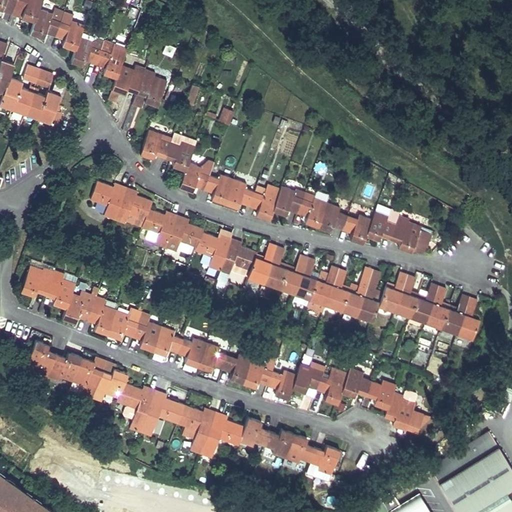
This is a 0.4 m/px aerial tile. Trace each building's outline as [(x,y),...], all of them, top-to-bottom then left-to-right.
[(4,4),(14,7),(16,0),(0,0),(0,8),(2,9),(4,4)] [(21,16),(34,21),(39,8),(42,0),(16,0),(14,7),(23,11),(21,16)] [(4,4),(2,9),(12,13),(14,7),(4,4)] [(14,7),(12,13),(21,16),(23,11),(14,7)] [(34,21),(29,33),(43,38),(45,32),(54,35),(60,21),(51,18),(52,13),(39,8),(34,21)] [(63,13),(60,21),(69,25),(71,21),(72,16),(63,13)] [(60,21),(54,35),(64,39),(62,45),(75,49),(79,37),(80,37),(84,25),(71,21),(69,25),(60,21)] [(80,37),(79,37),(75,49),(70,61),(84,66),(86,60),(95,63),(100,49),(103,41),(98,39),(92,41),(80,37)] [(100,49),(95,63),(105,66),(102,73),(115,77),(116,77),(120,65),(125,53),(127,48),(104,39),(103,41),(100,49)] [(171,57),(175,47),(165,42),(160,52),(171,57)] [(0,60),(0,65),(11,70),(14,64),(4,61),(0,60)] [(27,64),(22,78),(29,80),(34,66),(27,64)] [(9,76),(11,70),(0,65),(0,91),(3,93),(7,82),(9,76)] [(115,77),(111,89),(124,94),(126,88),(136,91),(144,69),(135,66),(133,70),(120,65),(116,77),(115,77)] [(34,66),(29,80),(35,82),(40,69),(34,66)] [(40,69),(35,82),(42,85),(46,71),(40,69)] [(144,69),(136,91),(145,95),(144,101),(157,106),(166,80),(154,76),(155,73),(144,69)] [(46,71),(42,85),(48,87),(53,73),(46,71)] [(9,76),(7,82),(20,86),(22,81),(18,79),(9,76)] [(0,99),(0,100),(0,105),(11,109),(20,86),(7,82),(3,93),(0,99)] [(194,102),(198,85),(189,83),(186,101),(194,102)] [(27,89),(20,86),(11,109),(24,114),(33,91),(27,89)] [(45,95),(37,118),(50,123),(56,104),(60,94),(47,90),(45,95)] [(33,91),(24,114),(37,118),(45,95),(36,92),(33,91)] [(56,104),(50,123),(56,125),(60,112),(58,111),(60,106),(56,104)] [(226,108),(221,121),(229,123),(233,111),(226,108)] [(148,129),(140,153),(153,158),(155,152),(165,156),(170,142),(171,139),(166,137),(165,140),(160,138),(162,134),(148,129)] [(170,142),(165,156),(174,159),(172,165),(185,170),(188,162),(194,145),(181,141),(179,145),(170,142)] [(153,158),(162,161),(165,156),(155,152),(153,158)] [(191,155),(190,162),(202,164),(203,157),(191,155)] [(185,170),(179,186),(192,191),(194,185),(203,189),(209,174),(199,171),(201,166),(188,162),(185,170)] [(209,174),(203,189),(213,192),(211,198),(224,202),(233,178),(220,173),(218,178),(209,174)] [(233,178),(224,202),(237,207),(239,202),(248,205),(254,191),(244,187),(246,183),(233,178)] [(97,180),(90,199),(107,205),(103,215),(114,219),(125,187),(119,184),(117,188),(113,186),(97,180)] [(265,190),(278,194),(280,188),(267,183),(265,188),(265,190)] [(254,191),(248,205),(258,208),(256,214),(269,219),(278,194),(265,190),(265,188),(256,185),(254,191)] [(278,194),(272,209),(285,214),(287,209),(297,212),(302,198),(292,195),(294,190),(281,185),(280,188),(278,194)] [(131,193),(132,189),(125,187),(114,219),(124,223),(125,221),(128,213),(144,219),(146,213),(147,213),(149,208),(152,200),(136,195),(131,193)] [(292,195),(302,198),(304,192),(295,188),(294,190),(292,195)] [(302,198),(311,202),(313,197),(314,195),(304,192),(302,198)] [(297,212),(306,216),(304,221),(317,226),(326,202),(313,197),(311,202),(302,198),(297,212)] [(317,226),(330,231),(332,225),(342,229),(347,215),(338,211),(339,207),(326,202),(317,226)] [(386,220),(395,223),(398,215),(398,214),(399,212),(377,204),(375,211),(387,215),(386,220)] [(154,243),(165,247),(177,214),(170,212),(169,215),(164,214),(149,208),(147,213),(146,213),(144,219),(141,227),(148,230),(158,233),(155,241),(154,243)] [(381,234),(390,237),(395,223),(386,220),(387,215),(375,211),(371,219),(366,235),(379,239),(381,234)] [(125,221),(141,227),(144,219),(128,213),(125,221)] [(177,214),(165,247),(176,251),(177,247),(180,240),(190,245),(196,247),(199,239),(202,231),(203,228),(187,222),(183,221),(184,217),(177,214)] [(342,229),(351,232),(349,238),(362,243),(371,219),(359,214),(357,219),(347,215),(342,229)] [(397,247),(411,252),(411,251),(419,229),(420,226),(408,221),(408,219),(398,215),(395,223),(390,237),(399,241),(397,247)] [(419,229),(411,251),(423,252),(431,233),(419,229)] [(148,230),(145,238),(155,241),(158,233),(148,230)] [(220,230),(217,237),(222,239),(223,235),(231,238),(232,234),(220,230)] [(208,266),(218,270),(231,238),(223,235),(222,239),(217,237),(202,231),(199,239),(196,247),(194,250),(211,256),(208,266)] [(231,238),(218,270),(229,274),(231,270),(233,264),(249,270),(255,256),(256,253),(256,251),(240,245),(236,244),(237,240),(231,238)] [(188,251),(190,245),(180,240),(177,247),(188,251)] [(247,277),(262,282),(276,245),(268,243),(263,256),(262,259),(255,256),(249,270),(247,276),(247,277)] [(262,282),(278,288),(286,267),(278,265),(279,261),(284,248),(276,245),(262,282)] [(74,254),(84,258),(87,250),(77,246),(74,254)] [(278,288),(294,293),(307,256),(300,254),(295,267),(294,270),(286,267),(278,288)] [(294,293),(309,299),(317,279),(309,276),(311,271),(315,259),(307,256),(294,293)] [(43,269),(30,264),(20,290),(33,295),(36,289),(45,292),(54,269),(44,266),(43,269)] [(231,270),(247,276),(249,270),(233,264),(231,270)] [(309,299),(325,305),(338,268),(330,265),(326,278),(324,282),(317,279),(309,299)] [(325,305),(340,310),(348,290),(340,287),(341,284),(346,271),(338,268),(325,305)] [(372,270),(364,268),(362,276),(369,279),(372,270)] [(54,269),(45,292),(55,296),(53,302),(66,306),(71,293),(75,282),(62,277),(64,273),(54,269)] [(380,273),(372,270),(369,279),(377,282),(380,273)] [(378,305),(394,311),(407,274),(399,271),(394,285),(393,287),(386,285),(383,292),(379,301),(378,305)] [(407,274),(394,311),(409,316),(416,296),(408,293),(410,290),(415,277),(407,274)] [(340,310),(356,316),(369,279),(362,276),(358,286),(356,293),(348,290),(340,310)] [(356,316),(372,321),(378,305),(379,301),(371,298),(374,289),(377,282),(369,279),(356,316)] [(416,296),(409,316),(425,322),(438,285),(430,282),(427,291),(424,299),(416,296)] [(358,286),(350,283),(349,287),(348,290),(356,293),(358,286)] [(438,285),(425,322),(440,328),(447,307),(439,304),(441,301),(446,288),(438,285)] [(416,296),(424,299),(427,291),(419,288),(417,293),(416,296)] [(383,292),(374,289),(371,298),(379,301),(383,292)] [(66,306),(62,317),(75,322),(77,316),(87,320),(92,305),(82,302),(84,297),(71,293),(66,306)] [(447,307),(440,328),(456,333),(469,296),(461,294),(457,307),(455,310),(447,307)] [(92,305),(87,320),(96,323),(94,329),(107,333),(116,309),(103,304),(100,303),(102,298),(95,296),(92,305)] [(469,296),(456,333),(472,339),(479,319),(471,315),(472,312),(477,299),(469,296)] [(116,309),(118,304),(102,298),(100,303),(103,304),(116,309)] [(129,314),(116,309),(107,333),(120,338),(122,332),(132,336),(137,322),(127,318),(129,314)] [(137,322),(132,336),(141,339),(139,345),(152,349),(161,325),(148,320),(146,325),(137,322)] [(161,325),(152,349),(165,354),(168,349),(177,352),(182,338),(172,334),(174,330),(161,325)] [(182,338),(177,352),(186,355),(184,361),(197,366),(206,342),(193,337),(191,341),(182,338)] [(48,344),(35,339),(26,364),(40,369),(38,373),(48,376),(56,353),(46,350),(48,344)] [(206,342),(197,366),(210,371),(212,365),(222,368),(227,354),(217,351),(219,346),(206,342)] [(251,358),(264,363),(267,355),(254,350),(251,358)] [(56,353),(48,376),(57,380),(59,375),(72,380),(81,356),(68,351),(66,357),(56,353)] [(227,354),(222,368),(231,372),(229,377),(242,382),(251,358),(238,353),(236,358),(227,354)] [(251,358),(242,382),(255,387),(257,381),(267,384),(272,371),(271,370),(276,358),(267,355),(264,363),(251,358)] [(81,356),(72,380),(85,385),(86,380),(96,384),(102,370),(92,366),(94,361),(81,356)] [(105,360),(95,357),(94,361),(92,366),(102,370),(105,360)] [(115,364),(105,360),(102,370),(111,373),(113,368),(115,364)] [(312,371),(321,375),(325,366),(311,361),(309,365),(313,367),(312,371)] [(296,374),(292,387),(304,391),(306,386),(316,389),(321,375),(312,371),(313,367),(309,365),(301,362),(296,374)] [(183,363),(181,369),(194,373),(196,367),(183,363)] [(40,369),(26,364),(24,370),(38,374),(38,373),(40,369)] [(340,391),(341,391),(354,396),(356,391),(365,394),(371,379),(361,376),(363,371),(350,367),(345,378),(340,391)] [(102,370),(96,384),(106,387),(105,392),(118,397),(124,382),(127,372),(113,368),(111,373),(102,370)] [(272,371),(267,384),(276,388),(274,393),(287,398),(292,387),(296,374),(283,369),(281,374),(272,371)] [(492,411),(503,417),(511,398),(511,369),(505,384),(492,411)] [(321,375),(316,389),(326,392),(323,398),(337,403),(341,391),(340,391),(345,378),(333,374),(331,378),(321,375)] [(371,379),(365,394),(372,396),(375,397),(373,403),(386,407),(386,408),(393,391),(395,383),(382,378),(380,383),(371,379)] [(85,385),(82,394),(92,397),(96,384),(86,380),(85,385)] [(142,388),(124,382),(118,397),(117,400),(136,407),(129,426),(140,431),(155,389),(147,387),(146,390),(142,388)] [(96,384),(92,397),(101,401),(105,392),(106,387),(96,384)] [(155,389),(140,431),(151,434),(158,415),(177,422),(184,404),(165,397),(160,395),(162,392),(155,389)] [(386,408),(386,407),(383,414),(394,418),(392,423),(405,428),(406,426),(417,430),(431,418),(411,411),(415,402),(414,402),(416,396),(415,394),(406,390),(404,391),(403,395),(393,391),(386,408)] [(184,404),(177,422),(185,425),(196,429),(193,437),(190,448),(200,452),(215,411),(208,409),(207,412),(202,410),(184,404)] [(222,414),(215,411),(200,452),(211,456),(218,437),(238,444),(239,441),(244,426),(226,419),(221,417),(222,414)] [(244,426),(239,441),(252,445),(254,441),(263,444),(268,430),(259,427),(261,421),(248,416),(244,426)] [(196,429),(185,425),(182,433),(193,437),(196,429)] [(268,430),(263,444),(273,448),(271,452),(284,457),(293,433),(280,428),(278,433),(268,430)] [(457,511),(511,511),(511,493),(507,486),(511,483),(511,468),(488,430),(429,466),(457,511)] [(293,433),(284,457),(298,462),(299,457),(309,461),(314,447),(304,443),(307,437),(293,433)] [(314,447),(309,461),(319,464),(317,469),(330,473),(339,449),(326,444),(324,450),(314,447)] [(328,480),(330,473),(317,469),(319,464),(309,461),(305,472),(328,480)] [(0,475),(11,483),(12,481),(13,482),(15,480),(0,468),(0,475)] [(54,511),(40,501),(39,501),(37,503),(24,493),(25,491),(25,490),(13,482),(12,481),(11,483),(0,475),(0,511),(54,511)] [(37,503),(39,501),(40,501),(41,499),(26,488),(25,490),(25,491),(24,493),(37,503)] [(430,511),(418,493),(400,504),(391,490),(379,497),(379,496),(363,506),(366,511),(430,511)]
